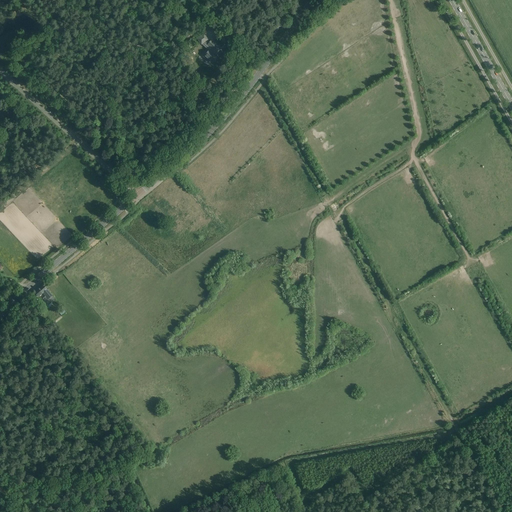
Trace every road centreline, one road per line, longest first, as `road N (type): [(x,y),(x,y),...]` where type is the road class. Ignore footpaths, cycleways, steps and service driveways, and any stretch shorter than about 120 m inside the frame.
road 1 (track): [(503,511),(265,78),(178,0)]
road 2 (tertiary): [(136,195),(202,138),(311,0)]
road 3 (tertiary): [(0,319),(136,195)]
road 4 (unclassified): [(136,195),(0,73)]
